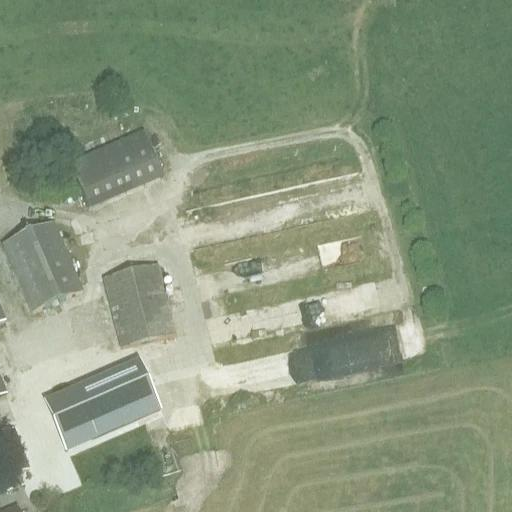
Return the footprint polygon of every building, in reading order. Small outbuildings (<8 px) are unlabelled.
[(93,211),(172,186),(156,137),(77,162),(93,211)] [(287,191),(265,197),(274,234),(296,229),(287,191)] [(54,226),(3,248),(32,316),(83,295),(54,226)] [(221,297),(367,274),(362,244),(217,268),(221,297)] [(158,269),(104,282),(122,351),(176,338),(158,269)] [(333,298),(337,323),(384,315),(381,290),(333,298)] [(46,405),(56,427),(67,453),(93,442),(160,412),(140,365),(46,405)] [(219,402),(250,399),(247,374),(217,376),(219,402)] [(30,470),(15,430),(0,436),(0,473),(7,492),(23,486),(19,474),(30,470)]
